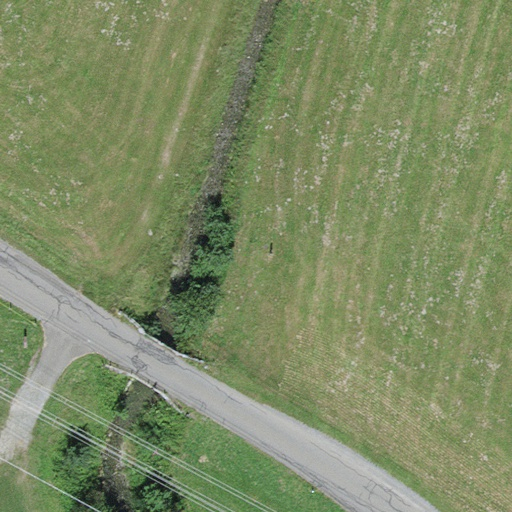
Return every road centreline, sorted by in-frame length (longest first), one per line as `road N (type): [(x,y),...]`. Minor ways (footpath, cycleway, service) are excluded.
road 1 (residential): [(411,511),(128,329)]
road 2 (unclassified): [(128,329),(0,251)]
